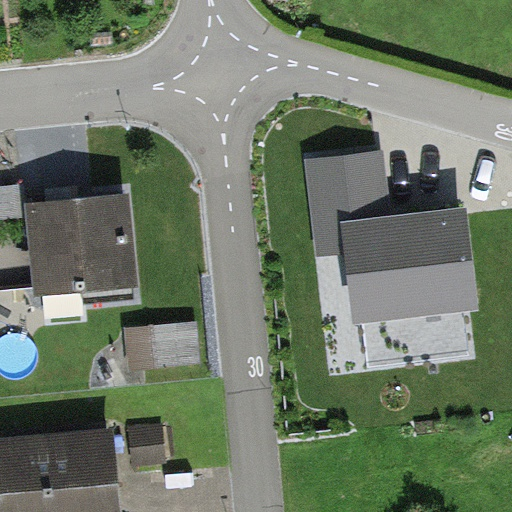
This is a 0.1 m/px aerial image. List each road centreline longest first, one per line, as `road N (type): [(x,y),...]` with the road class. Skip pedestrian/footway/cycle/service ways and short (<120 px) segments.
road 1 (residential): [(222,73),(263,511)]
road 2 (residential): [(511,127),(304,66),(222,73)]
road 3 (residential): [(222,73),(151,89),(0,103)]
